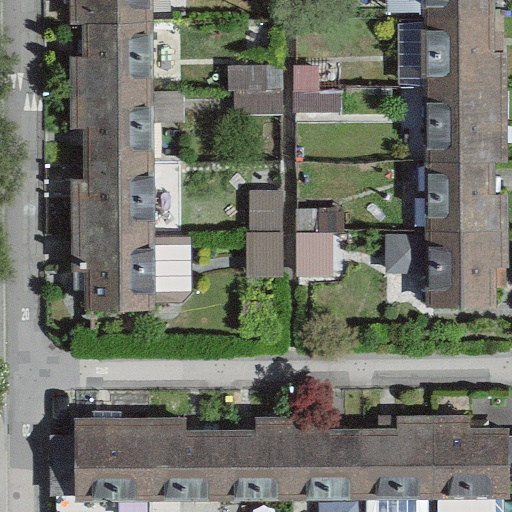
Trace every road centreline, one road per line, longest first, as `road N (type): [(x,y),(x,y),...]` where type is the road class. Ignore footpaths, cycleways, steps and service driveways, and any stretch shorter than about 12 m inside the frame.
road 1 (residential): [(33,376),(511,365)]
road 2 (residential): [(33,376),(29,0)]
road 3 (residential): [(33,511),(33,376)]
